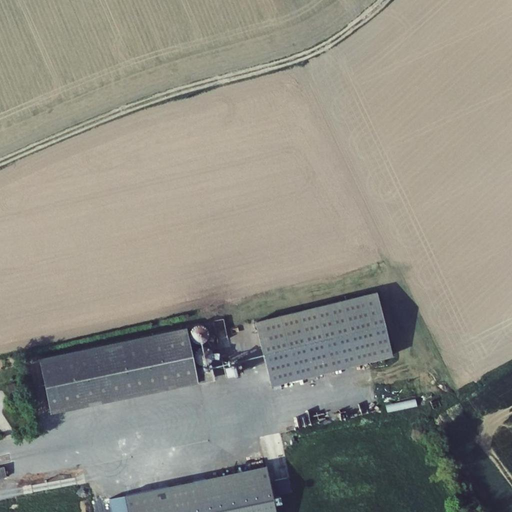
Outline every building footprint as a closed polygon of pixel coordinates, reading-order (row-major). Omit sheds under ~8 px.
[(255,324),(271,387),(392,356),(376,293),(255,324)] [(231,314),(220,317),(224,337),(235,335),(231,314)] [(185,330),(38,360),(49,414),(196,384),(185,330)] [(281,433),(261,436),(268,479),(274,478),(277,494),(291,492),(281,433)] [(0,468),(0,478),(16,474),(13,465),(0,468)] [(275,511),(265,466),(108,500),(110,511),(275,511)]
